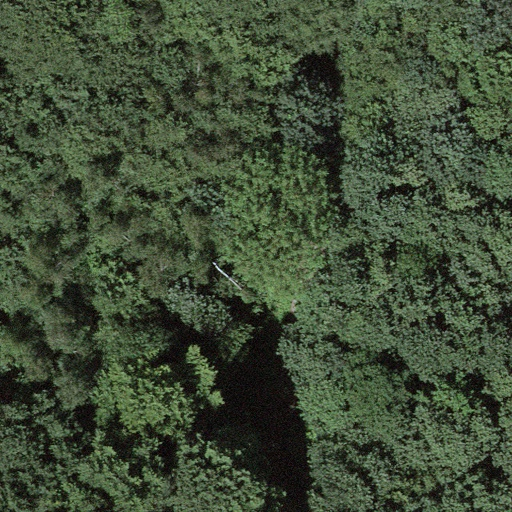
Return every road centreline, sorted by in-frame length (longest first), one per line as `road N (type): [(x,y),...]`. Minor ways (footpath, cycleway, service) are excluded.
road 1 (motorway): [(511,310),(0,408)]
road 2 (track): [(361,0),(272,511)]
